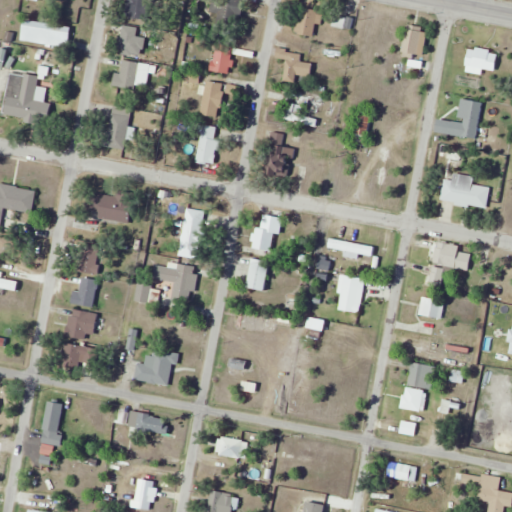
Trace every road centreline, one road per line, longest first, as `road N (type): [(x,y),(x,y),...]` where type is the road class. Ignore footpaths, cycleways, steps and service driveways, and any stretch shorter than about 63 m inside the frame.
road 1 (residential): [(511,243),(0,144)]
road 2 (residential): [(6,511),(104,0)]
road 3 (residential): [(511,469),(0,371)]
road 4 (residential): [(179,511),(275,0)]
road 5 (residential): [(351,511),(448,5)]
